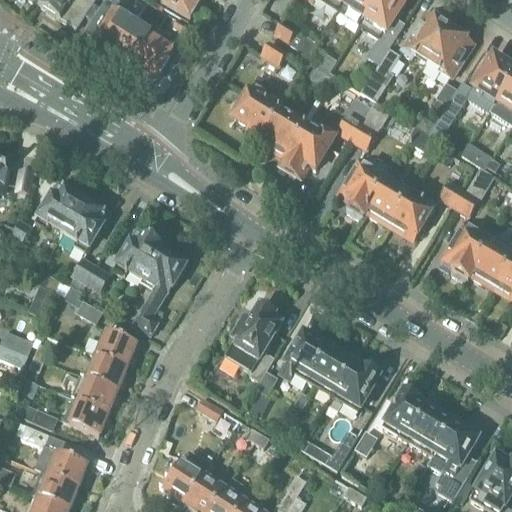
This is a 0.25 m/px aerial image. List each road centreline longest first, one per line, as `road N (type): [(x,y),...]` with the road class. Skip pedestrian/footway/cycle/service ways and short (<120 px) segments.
road 1 (residential): [(114,511),(162,390),(252,232)]
road 2 (tertiary): [(511,385),(252,232)]
road 3 (residential): [(152,161),(247,0)]
road 4 (tertiary): [(152,161),(0,73)]
road 5 (tertiary): [(252,232),(152,161)]
